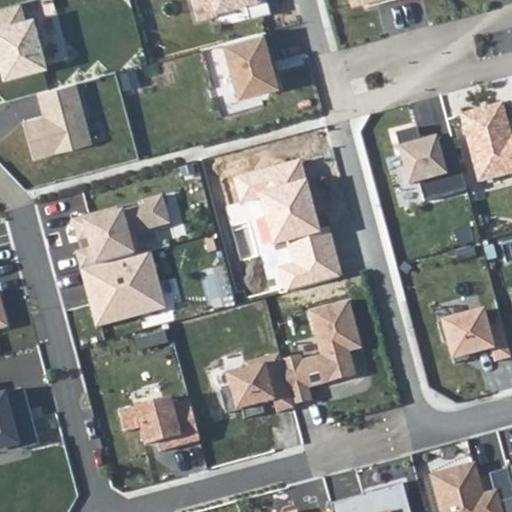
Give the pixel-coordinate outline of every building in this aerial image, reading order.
[(186,0),(192,23),(213,17),(211,12),(241,4),(245,21),(266,15),(262,0),(186,0)] [(350,0),(353,10),(391,0),(350,0)] [(18,1),(0,6),(0,82),(46,69),(31,19),(24,21),(18,1)] [(261,34),(220,45),(234,99),(272,88),(266,65),(269,64),(261,34)] [(74,84),(35,94),(41,115),(19,121),(30,162),(90,146),(74,84)] [(511,138),(507,140),(498,107),(458,118),(474,176),(499,170),(510,175),(511,174),(511,138)] [(413,129),(391,135),(405,187),(457,172),(449,141),(433,145),(432,140),(417,144),(413,129)] [(301,159),(234,177),(240,202),(257,199),(280,295),(343,278),(330,228),(319,231),(301,159)] [(83,271),(145,255),(140,234),(175,225),(166,196),(85,219),(92,248),(78,253),(83,271)] [(166,301),(153,252),(145,255),(83,271),(87,287),(92,286),(96,298),(99,297),(101,304),(93,306),(99,329),(143,317),(141,308),(166,301)] [(297,359),(277,364),(279,370),(290,409),(308,404),(304,392),(352,379),(345,355),(358,352),(345,304),(305,315),(317,359),(298,364),(297,359)] [(508,359),(499,325),(483,329),(479,313),(434,325),(440,345),(445,344),(451,366),(473,360),(472,355),(488,350),(492,364),(508,359)] [(276,357),(267,360),(271,372),(279,370),(277,364),(276,357)] [(271,372),(267,360),(241,367),(243,373),(222,378),(226,392),(216,395),(222,417),(238,413),(241,423),(260,417),(258,408),(270,404),(273,417),(290,412),(290,409),(279,370),(271,372)] [(0,445),(11,443),(14,454),(35,448),(28,423),(24,424),(22,417),(26,416),(19,393),(0,398),(0,445)] [(196,445),(185,404),(169,408),(167,401),(115,415),(121,436),(136,432),(141,450),(163,444),(166,454),(196,445)] [(511,511),(511,498),(505,472),(487,477),(493,500),(481,503),(471,467),(430,478),(439,511),(511,511)] [(349,501),(327,507),(328,511),(405,511),(399,486),(359,497),(360,499),(362,509),(352,511),(349,501)] [(360,499),(349,501),(352,511),(362,509),(360,499)]
